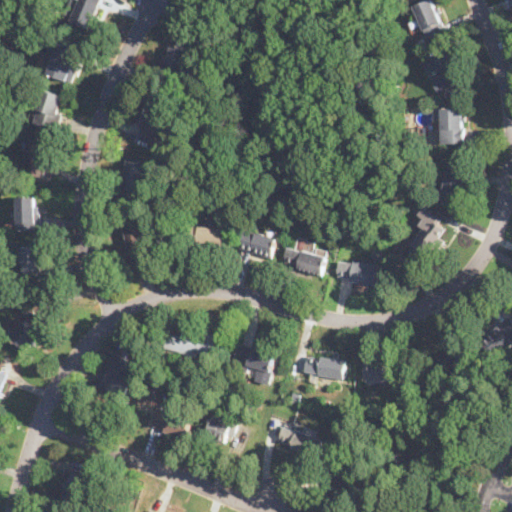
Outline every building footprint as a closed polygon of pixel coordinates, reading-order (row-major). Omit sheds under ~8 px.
[(83,0),(105,0),(104,4),(107,6),(96,29),(75,20),(77,16),(70,13),(76,0),(79,0),(83,2),(83,0)] [(430,44),(449,36),(435,0),(426,0),(415,5),(430,44)] [(70,81),(83,47),(62,39),(50,73),(70,81)] [(165,71),(183,76),(191,49),(173,44),(165,71)] [(454,48),(423,60),(438,90),(467,79),(454,48)] [(37,121),(57,128),(69,96),(49,89),(37,121)] [(159,141),(174,100),(153,91),(138,133),(159,141)] [(445,106),(446,142),(466,142),(466,106),(445,106)] [(44,176),(52,142),(32,138),(25,172),(44,176)] [(141,204),(150,161),(130,157),(120,200),(141,204)] [(465,165),(451,162),(443,200),(463,204),(468,180),(463,178),(465,165)] [(39,195),(20,195),(20,229),(39,229),(39,195)] [(444,219),(436,214),(413,244),(431,256),(449,229),(441,223),(444,219)] [(153,262),(146,224),(127,228),(135,266),(153,262)] [(193,246),(226,248),(227,226),(195,224),(193,246)] [(240,247),(274,257),(279,238),(246,228),(240,247)] [(27,275),(46,274),(43,244),(24,245),(27,275)] [(286,264),(325,275),(331,257),(291,246),(286,264)] [(382,264),(357,260),(356,262),(341,260),(340,275),(354,277),(353,281),(380,284),(382,264)] [(31,351),(52,321),(35,310),(15,340),(31,351)] [(511,342),(511,319),(508,315),(482,340),(498,356),(511,342)] [(221,333),(198,328),(196,332),(170,327),(165,347),(215,359),(221,333)] [(251,364),(261,367),(257,380),(272,384),(279,353),(240,341),(233,368),(249,372),(251,364)] [(443,378),(470,366),(461,346),(434,358),(443,378)] [(136,382),(123,373),(132,360),(119,351),(97,381),(121,401),(136,382)] [(352,361),(309,353),(305,374),(348,381),(352,361)] [(365,362),(370,387),(402,382),(398,356),(365,362)] [(0,399),(8,381),(6,381),(9,372),(0,368),(0,399)] [(153,425),(186,440),(195,419),(162,406),(153,425)] [(209,438),(228,443),(231,434),(237,436),(241,423),(218,414),(209,438)] [(322,437),(286,423),(279,442),(315,455),(322,437)] [(355,467),(328,470),(331,496),(358,494),(355,467)] [(87,476),(71,470),(61,498),(78,504),(87,476)]
